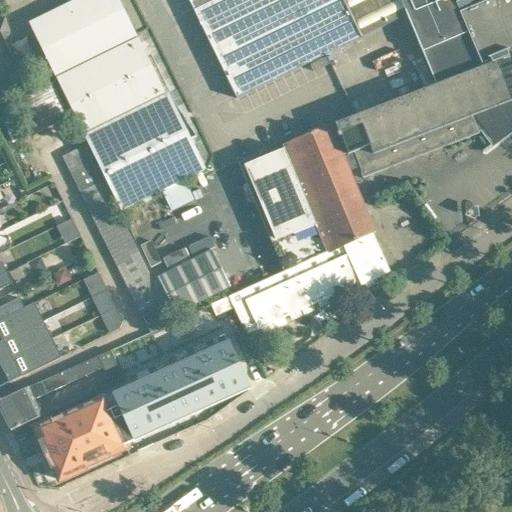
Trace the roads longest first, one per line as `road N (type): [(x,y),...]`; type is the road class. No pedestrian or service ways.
road 1 (secondary): [(511,271),(182,511)]
road 2 (residential): [(511,222),(216,438)]
road 3 (secondary): [(303,511),(511,346)]
